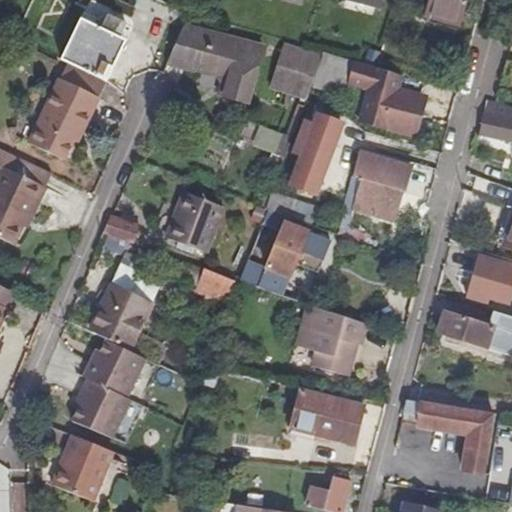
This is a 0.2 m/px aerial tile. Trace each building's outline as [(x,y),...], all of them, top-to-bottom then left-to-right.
[(464,24),(469,0),(430,0),(427,16),(464,24)] [(110,82),(125,45),(118,43),(121,37),(127,23),(108,16),(103,30),(81,21),(64,62),(110,82)] [(461,34),(464,24),(427,16),(424,25),(461,34)] [(248,103),(263,48),(184,27),(168,65),(199,72),(200,66),(235,75),(229,97),(248,103)] [(125,45),(127,39),(121,37),(118,43),(125,45)] [(299,94),(313,50),(310,49),(288,42),(273,86),(299,94)] [(344,92),(349,79),(353,66),(355,59),(336,53),(334,59),(326,57),(316,83),(344,92)] [(95,96),(101,81),(64,66),(57,81),(95,96)] [(406,134),(415,107),(391,99),(396,81),(353,66),(349,79),(372,88),(363,118),(406,134)] [(80,133),(95,96),(57,81),(31,147),(65,160),(76,131),(80,133)] [(511,107),(498,103),(489,101),(482,130),(511,140),(511,107)] [(305,122),(294,152),(304,156),(298,175),(322,182),(343,122),(319,114),(315,125),(305,122)] [(287,157),(295,137),(263,124),(255,144),(287,157)] [(51,191),(58,176),(20,160),(13,174),(51,191)] [(395,221),(403,190),(415,194),(421,170),(386,160),(380,182),(363,177),(354,209),(395,221)] [(30,228),(41,203),(45,205),(52,191),(51,191),(13,174),(9,172),(0,192),(0,239),(21,248),(30,228)] [(208,252),(223,204),(183,191),(167,238),(208,252)] [(34,230),(45,205),(41,203),(30,228),(34,230)] [(267,209),(262,222),(283,231),(268,268),(290,277),(292,277),(302,253),(327,262),(335,241),(288,223),(290,217),(267,209)] [(138,236),(141,224),(113,215),(108,227),(105,234),(135,244),(138,236)] [(509,247),(511,238),(511,216),(503,245),(509,247)] [(362,230),(343,224),(340,234),(359,241),(362,230)] [(165,267),(120,247),(114,260),(159,280),(165,267)] [(511,304),(511,303),(511,263),(479,256),(468,297),(490,303),(491,299),(511,304)] [(88,299),(77,324),(108,338),(129,348),(138,329),(159,280),(114,260),(105,280),(96,302),(88,299)] [(284,293),(290,277),(268,268),(250,260),(243,279),(284,293)] [(200,286),(207,268),(193,263),(187,281),(192,282),(200,286)] [(227,302),(236,280),(207,268),(200,286),(198,291),(227,302)] [(96,302),(105,280),(97,277),(88,299),(96,302)] [(0,354),(5,343),(1,341),(0,340),(0,326),(8,310),(13,312),(21,295),(0,286),(0,354)] [(362,346),(367,323),(314,304),(303,346),(318,349),(314,367),(349,376),(357,345),(362,346)] [(0,340),(1,341),(13,312),(8,310),(0,326),(0,340)] [(511,357),(511,319),(496,313),(491,328),(445,313),(440,335),(448,338),(511,357)] [(162,362),(171,344),(138,329),(129,348),(161,362),(162,362)] [(130,443),(146,405),(143,404),(161,362),(129,348),(108,338),(98,361),(94,360),(87,377),(90,378),(82,396),(86,398),(76,421),(130,443)] [(511,357),(448,338),(446,346),(511,365),(511,357)] [(217,387),(220,373),(208,370),(205,383),(217,387)] [(358,446),(367,399),(342,394),(341,402),(302,394),(294,432),(358,446)] [(488,477),(499,414),(410,400),(406,414),(423,417),(421,428),(472,438),(465,473),(488,477)] [(96,499),(115,450),(74,433),(66,454),(70,456),(64,469),(61,468),(55,483),(96,499)] [(327,511),(344,511),(353,482),(336,477),(332,491),(314,486),(308,507),(327,511)] [(212,511),(225,511),(227,503),(201,498),(199,509),(212,511)] [(241,511),(243,506),(227,503),(225,511),(241,511)]
